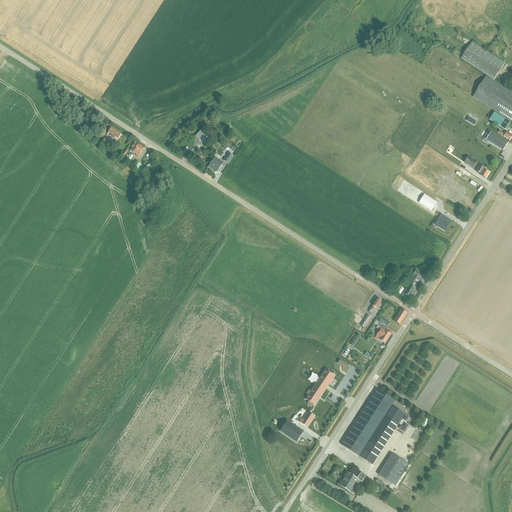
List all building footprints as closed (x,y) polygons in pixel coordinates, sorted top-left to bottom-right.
[(494,80),(505,63),(472,42),(461,59),(494,80)] [(473,98),(511,122),(511,92),(487,77),(473,98)] [(506,130),(510,122),(495,112),(490,120),(506,130)] [(118,139),(122,134),(112,127),(108,133),(109,134),(109,133),(111,134),(110,136),(114,138),(115,137),(118,139)] [(489,130),(483,138),(503,151),(509,142),(489,130)] [(510,141),(511,137),(511,135),(507,133),(506,134),(500,131),(498,133),(504,137),(510,141)] [(206,133),(199,141),(203,144),(210,137),(206,133)] [(106,146),(110,142),(105,138),(102,143),(106,146)] [(133,146),(133,147),(131,151),(133,153),(139,157),(144,148),(138,144),(135,143),(134,143),(133,146)] [(229,152),(223,161),(229,164),(234,156),(229,152)] [(222,165),(223,163),(218,160),(214,157),(211,162),(210,161),(209,160),(208,161),(207,162),(207,163),(208,164),(209,165),(208,167),(212,169),(213,168),(218,171),(222,165)] [(468,157),(464,163),(473,168),(477,162),(468,157)] [(136,161),(133,166),(138,170),(141,164),(136,161)] [(485,179),(489,172),(484,169),(485,168),(480,165),(476,171),(481,174),(480,175),(485,179)] [(424,194),(418,203),(431,211),(436,202),(424,194)] [(445,231),(451,221),(442,215),(439,219),(442,221),(438,227),(445,231)] [(410,300),(416,289),(415,288),(419,280),(421,281),(425,274),(416,269),(412,276),(411,275),(405,286),(407,287),(402,296),(408,300),(410,300)] [(377,298),(369,310),(372,312),(373,313),(376,308),(377,308),(381,301),(377,298)] [(402,320),(407,313),(402,309),(397,317),(394,321),(399,325),(402,320)] [(369,316),(362,326),(364,328),(371,317),(369,316)] [(379,321),(387,327),(390,323),(382,317),(379,321)] [(376,320),(374,324),(378,326),(381,328),(380,331),(376,335),(378,337),(381,338),(379,340),(384,343),(391,334),(386,331),(388,328),(385,326),(380,323),(376,320)] [(340,360),(338,364),(346,369),(349,365),(340,360)] [(306,399),(309,401),(309,402),(310,403),(311,403),(313,405),(314,405),(318,399),(329,384),(330,385),(332,382),(334,380),(332,379),(333,377),(334,376),(326,370),(316,384),(312,390),(308,395),(306,399)] [(309,374),(307,381),(315,384),(317,376),(309,374)] [(352,428),(341,445),(359,457),(372,465),(382,450),(404,414),(391,406),(395,401),(386,395),(377,390),(371,399),(352,428)] [(301,418),(299,422),(307,427),(314,416),(309,413),(304,420),(301,418)] [(287,421),(280,431),(286,435),(296,443),(304,432),(287,421)] [(296,449),(303,454),(306,450),(298,445),(296,449)] [(391,454),(378,475),(381,477),(395,486),(396,486),(401,477),(408,465),(405,463),(391,454)] [(340,486),(354,494),(356,490),(358,486),(357,486),(360,481),(362,482),(366,476),(361,473),(357,478),(348,473),(340,486)]
